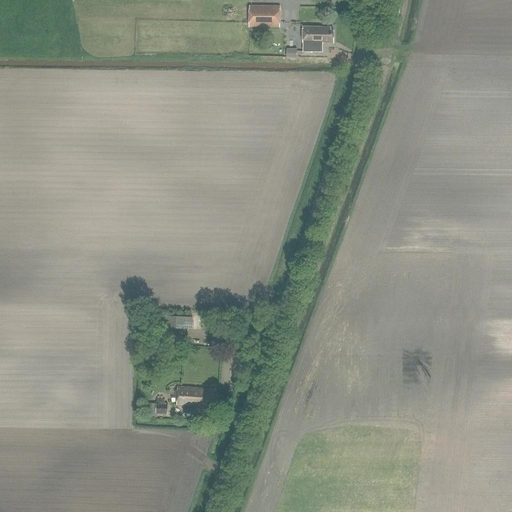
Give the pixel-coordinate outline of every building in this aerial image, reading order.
[(249,29),(280,29),(281,6),(249,6),(249,29)] [(330,41),(334,41),(334,31),(330,31),(331,29),(303,28),(303,43),(330,43),(330,41)] [(291,48),(291,57),(301,58),(301,48),(291,48)] [(192,329),(192,317),(161,316),(161,328),(192,329)] [(214,404),(218,404),(218,395),(214,395),(214,390),(179,388),(178,406),(213,408),(214,404)] [(156,414),(167,414),(168,405),(165,404),(165,399),(157,399),(156,414)]
